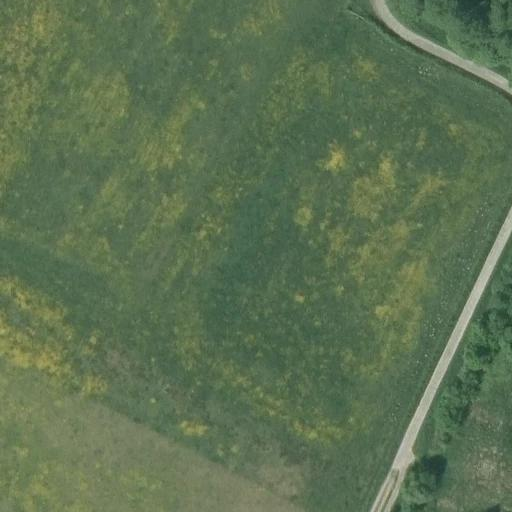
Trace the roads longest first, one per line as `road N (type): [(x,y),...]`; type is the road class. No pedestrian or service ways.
road 1 (unclassified): [(389,458),(511,202)]
road 2 (unclassified): [(511,83),(383,0)]
